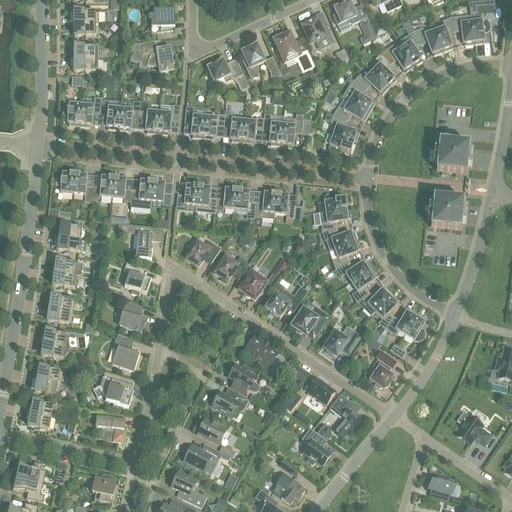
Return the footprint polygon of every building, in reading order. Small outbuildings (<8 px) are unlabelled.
[(403,7),(400,1),(399,0),(370,0),(373,7),(377,8),(383,6),(387,15),(403,7)] [(441,0),(429,0),(434,9),(444,6),(441,0)] [(483,0),(468,2),(470,16),(477,15),(476,8),(484,7),(483,0)] [(334,10),(337,15),(333,17),(337,27),(347,22),(348,24),(349,25),(352,26),(353,26),(361,22),(357,13),(351,11),(352,9),(349,3),(343,6),(341,6),(340,6),(339,7),(337,8),(336,9),(334,10)] [(151,21),(154,21),(154,28),(151,28),(152,32),(147,33),(148,36),(174,32),(174,28),(175,28),(174,16),(167,16),(167,10),(153,11),(153,16),(151,16),(150,16),(149,17),(149,18),(148,18),(148,19),(149,20),(149,21),(150,21),(151,21)] [(71,24),(71,25),(98,25),(98,14),(95,14),(95,13),(75,13),(74,13),(73,14),(72,16),(72,18),(71,20),(71,22),(71,24)] [(309,25),(308,26),(307,25),(302,28),(311,45),(316,42),(317,43),(318,43),(320,48),(322,49),(332,44),(326,30),(327,27),(322,18),(320,17),(315,19),(314,22),(312,23),(311,25),(311,24),(310,24),(310,25),(309,25)] [(465,48),(474,47),(471,23),(461,24),(460,18),(451,19),(454,35),(461,34),(463,46),(464,45),(465,48)] [(444,28),(434,32),(443,55),(452,52),(451,49),(452,48),(448,37),(454,35),(451,19),(442,23),(444,28)] [(370,24),(376,38),(387,33),(384,25),(380,27),(378,20),(370,24)] [(483,21),(482,22),(471,23),(474,47),(484,46),(483,43),(485,43),(484,35),(485,35),(486,35),(487,34),(488,34),(488,33),(489,32),(489,31),(490,30),(490,29),(490,28),(490,27),(489,26),(489,25),(488,24),(488,23),(487,23),(486,22),(485,22),(484,22),(483,21)] [(98,25),(71,25),(71,27),(71,29),(71,31),(72,33),(72,35),(73,37),(74,38),(75,38),(95,38),(95,26),(98,26),(98,25)] [(362,31),(366,38),(360,40),(363,46),(376,40),(370,27),(362,31)] [(422,30),(414,33),(421,47),(427,45),(431,56),(433,55),(434,58),(443,55),(434,32),(425,36),(422,30)] [(289,32),(283,34),(271,39),(272,40),(272,39),(277,50),(275,51),(279,58),(281,57),(284,65),(294,61),(295,64),(297,63),(302,75),(315,69),(307,52),(300,56),(291,37),(291,36),(289,32)] [(398,44),(397,44),(414,69),(422,64),(420,62),(422,61),(415,51),(421,47),(414,33),(398,44)] [(161,52),(157,52),(156,52),(154,44),(160,43),(160,42),(132,47),(132,51),(132,56),(130,62),(140,65),(139,69),(140,69),(147,71),(148,67),(151,68),(155,68),(159,68),(160,74),(173,72),(173,70),(173,69),(173,68),(174,67),(174,66),(173,65),(173,64),(173,63),(172,62),(171,59),(173,59),(173,53),(166,53),(166,52),(165,51),(164,51),(163,51),(162,51),(161,52)] [(414,69),(397,44),(381,54),(391,67),(397,63),(403,73),(405,72),(406,75),(414,69)] [(244,52),(242,53),(246,62),(243,63),(250,80),(253,80),(258,79),(258,67),(258,66),(265,63),(257,46),(256,46),(252,48),(250,49),(248,48),(243,51),(244,52)] [(75,48),(74,47),(71,54),(70,60),(100,61),(100,51),(98,51),(98,50),(95,50),(95,48),(75,48)] [(344,51),(336,55),(342,68),(350,65),(344,51)] [(379,65),(372,73),(389,90),(396,83),(394,81),(395,80),(386,71),(391,67),(381,54),(375,61),(379,65)] [(273,59),(266,62),(270,71),(271,79),(282,79),(273,59)] [(100,61),(70,60),(71,67),(73,73),(74,73),(95,73),(95,72),(98,72),(98,71),(100,71),(100,61)] [(226,84),(232,81),(237,86),(241,93),(244,92),(247,96),(253,96),(250,89),(249,89),(243,76),(237,63),(229,66),(230,67),(226,69),(223,62),(208,69),(207,69),(207,70),(208,70),(214,84),(215,84),(224,79),(226,84)] [(383,97),(389,90),(372,73),(364,80),(360,76),(354,83),(366,92),(371,87),(379,96),(380,95),(383,97)] [(72,79),(71,88),(83,89),(84,80),(72,79)] [(363,98),(366,92),(354,83),(349,91),(354,94),(349,103),(370,115),(375,107),(372,106),(373,104),(363,98)] [(93,116),(100,117),(102,100),(95,99),(94,107),(82,106),(79,129),(90,130),(90,127),(92,127),(93,116)] [(69,128),(79,129),(82,106),(69,105),(70,101),(64,100),(62,118),(68,119),(67,125),(69,125),(69,128)] [(102,100),(100,117),(107,118),(106,128),(108,129),(108,132),(118,133),(121,110),(109,108),(109,106),(102,105),(102,100)] [(121,110),(118,133),(129,134),(129,131),(131,131),(132,120),(139,121),(141,104),(134,103),(133,111),(121,110)] [(365,123),(370,115),(349,103),(343,112),(338,108),(333,116),(347,123),(351,117),(361,123),(362,122),(365,123)] [(147,136),(157,137),(160,114),(148,112),(148,105),(141,104),(139,121),(146,121),(145,132),(147,132),(147,136)] [(172,115),(160,114),(157,137),(168,138),(168,135),(170,135),(171,124),(178,124),(180,108),(173,107),(172,115)] [(192,140),(203,141),(205,118),(193,117),(194,109),(186,108),(184,125),(192,126),(191,137),(193,137),(192,140)] [(217,119),(205,118),(203,141),(213,142),(214,139),(216,139),(217,128),(224,129),(225,112),(225,117),(218,116),(217,119)] [(231,144),(242,145),(244,122),(232,121),(233,113),(225,112),(224,129),(231,130),(230,141),(232,141),(231,144)] [(256,123),(244,122),(242,145),(252,146),(253,143),(255,143),(256,132),(263,133),(264,116),(264,121),(257,120),(256,123)] [(270,148),(281,149),(284,120),(283,120),(283,126),(271,124),(272,117),(264,116),(263,133),(270,133),(269,144),(271,145),(270,148)] [(284,120),(281,149),(291,150),(292,147),(294,147),(295,136),(302,137),(303,122),(304,117),(296,116),(296,121),(284,120)] [(336,127),(333,137),(353,144),(353,143),(356,144),(359,135),(356,135),(357,133),(345,129),(347,123),(333,116),(330,125),(336,127)] [(303,122),(302,137),(309,137),(310,122),(304,122),(303,122)] [(333,137),(329,147),(329,148),(329,149),(329,150),(329,151),(330,152),(330,153),(331,154),(331,155),(332,155),(333,156),(334,156),(335,156),(336,156),(337,156),(338,156),(339,156),(340,155),(341,155),(341,154),(342,153),(342,152),(350,155),(354,145),(353,144),(333,137)] [(471,168),(472,165),(473,154),(469,154),(469,146),(439,143),(438,151),(434,151),(433,164),(437,164),(436,173),(442,173),(441,177),(448,178),(449,174),(467,176),(467,168),(471,168)] [(73,196),(75,173),(65,171),(64,175),(62,174),(62,180),(56,180),(55,188),(61,188),(61,194),(73,196)] [(86,174),(75,173),(73,196),(85,197),(84,203),(92,203),(93,188),(86,188),(87,177),(85,177),(86,174)] [(93,188),(92,203),(92,201),(99,201),(100,198),(112,200),(114,176),(104,175),(103,178),(102,178),(100,189),(93,188)] [(124,204),(131,204),(132,192),(125,192),(126,181),(124,180),(125,177),(114,176),(112,200),(124,201),(124,204)] [(131,204),(130,213),(150,215),(150,209),(153,180),(143,179),(142,182),(141,182),(139,193),(132,192),(131,204)] [(164,181),(153,180),(150,209),(151,209),(151,203),(163,204),(163,207),(170,208),(172,196),(164,195),(165,184),(163,184),(164,181)] [(196,214),(199,185),(188,184),(188,187),(186,186),(185,197),(178,197),(176,209),(184,209),(184,206),(196,208),(195,214),(196,214)] [(209,186),(199,185),(196,214),(215,216),(217,201),(210,200),(211,189),(209,189),(209,186)] [(224,201),(217,201),(215,216),(216,213),(223,213),(223,210),(235,212),(238,189),(227,187),(227,191),(225,190),(224,201)] [(254,221),(256,204),(249,204),(250,193),(248,193),(248,190),(238,189),(235,212),(247,213),(246,220),(254,221)] [(263,205),(256,204),(254,221),(254,219),(274,221),(275,215),(274,215),(277,192),(266,191),(266,194),(264,194),(263,205)] [(286,219),(294,220),(295,208),(288,208),(289,197),(287,196),(287,193),(277,192),(274,215),(275,215),(287,217),(286,219)] [(324,203),(325,214),(347,211),(346,211),(347,211),(346,200),(338,201),(337,200),(337,199),(336,198),(336,197),(335,197),(334,196),(333,196),(332,195),(331,195),(330,195),(329,195),(328,196),(327,196),(327,197),(326,198),(325,198),(325,199),(324,200),(324,201),(324,202),(324,203)] [(439,195),(439,199),(434,199),(433,207),(429,207),(427,220),(431,221),(431,229),(461,232),(462,224),(466,225),(467,210),(463,210),(464,202),(446,200),(446,196),(439,195)] [(302,209),(295,208),(294,220),(293,223),(301,224),(302,209)] [(59,211),(49,210),(48,219),(58,220),(59,211)] [(322,234),(337,231),(336,224),(348,222),(348,221),(351,221),(350,212),(347,212),(347,211),(325,214),(319,215),(322,234)] [(59,213),(58,220),(70,221),(71,214),(59,213)] [(169,223),(159,222),(158,230),(168,231),(169,223)] [(56,237),(56,239),(80,242),(82,229),(61,227),(60,226),(59,228),(58,229),(57,231),(57,233),(56,235),(56,237)] [(118,234),(128,235),(138,236),(136,260),(152,262),(153,252),(150,251),(151,241),(162,242),(163,231),(119,226),(118,234)] [(339,237),(337,231),(322,234),(325,243),(326,242),(330,252),(334,250),(334,251),(357,242),(354,233),(351,234),(350,233),(339,237)] [(80,242),(56,239),(55,241),(55,242),(55,244),(56,246),(56,248),(56,250),(57,252),(58,251),(79,254),(80,242)] [(332,263),(335,271),(349,264),(347,258),(358,254),(358,252),(360,251),(357,242),(334,251),(338,260),(332,263)] [(212,264),(221,251),(208,243),(204,248),(198,244),(191,254),(190,253),(185,259),(199,269),(204,261),(207,261),(212,264)] [(226,258),(214,274),(227,283),(234,274),(240,279),(249,265),(240,259),(235,265),(226,258)] [(283,261),(273,276),(279,280),(289,265),(283,261)] [(57,262),(56,262),(55,263),(54,265),(53,267),(52,269),(51,270),(51,272),(51,274),(78,278),(75,277),(77,265),(57,262)] [(353,270),(349,264),(335,271),(340,279),(345,276),(351,284),(371,271),(366,263),(364,265),(363,263),(353,270)] [(140,298),(141,294),(146,296),(151,282),(145,280),(148,272),(127,265),(124,273),(129,275),(124,289),(133,291),(132,295),(140,298)] [(352,296),(357,304),(369,294),(365,289),(375,282),(374,281),(377,279),(371,271),(351,284),(357,293),(352,296)] [(239,292),(244,295),(244,296),(245,298),(247,300),(250,300),(250,299),(255,302),(267,284),(262,281),(263,280),(263,279),(262,277),(262,276),(260,275),(257,275),(256,277),(252,273),(239,292)] [(77,289),(78,278),(51,274),(50,276),(50,278),(50,280),(51,282),(51,284),(51,286),(52,287),(53,287),(74,290),(74,289),(77,289)] [(275,295),(265,310),(270,313),(269,313),(275,317),(280,320),(292,302),(299,306),(307,294),(300,289),(294,298),(284,292),(280,298),(275,295)] [(357,304),(371,318),(392,296),(385,289),(383,292),(382,290),(373,299),(369,294),(357,304)] [(399,303),(392,296),(371,318),(375,314),(382,321),(378,325),(385,332),(394,319),(389,315),(398,306),(397,305),(399,303)] [(46,308),(45,310),(73,314),(75,303),(72,302),(72,301),(52,298),(51,297),(49,299),(48,301),(48,302),(47,304),(46,306),(46,308)] [(141,335),(145,323),(140,321),(142,309),(126,304),(122,316),(119,328),(141,335)] [(304,309),(292,328),(306,337),(310,331),(317,336),(329,318),(319,311),(317,311),(315,312),(313,315),(304,309)] [(46,321),(47,323),(48,323),(68,326),(68,325),(71,325),(73,314),(45,310),(45,312),(45,314),(45,315),(45,317),(46,319),(46,321)] [(400,323),(394,319),(385,332),(396,338),(399,333),(405,337),(417,316),(409,311),(408,313),(406,313),(400,323)] [(425,321),(417,316),(405,337),(414,342),(415,343),(416,343),(417,343),(418,343),(419,343),(420,343),(421,343),(422,342),(423,341),(424,340),(424,339),(425,338),(425,337),(425,336),(424,335),(424,334),(424,333),(423,332),(422,331),(421,330),(425,324),(424,323),(425,321)] [(327,342),(328,343),(324,350),(336,358),(341,351),(349,356),(361,339),(347,329),(341,338),(335,333),(334,334),(333,333),(327,342)] [(42,338),(40,344),(64,348),(69,349),(69,347),(68,337),(66,337),(66,336),(46,333),(45,332),(42,338)] [(129,348),(131,341),(118,337),(113,350),(117,352),(112,366),(134,374),(139,357),(137,356),(139,351),(129,348)] [(255,339),(245,353),(253,359),(252,361),(258,365),(259,364),(274,374),(284,359),(269,349),(271,347),(264,343),(263,344),(255,339)] [(64,348),(40,344),(39,351),(41,358),(42,357),(62,361),(63,358),(65,359),(69,350),(69,349),(64,348)] [(394,347),(390,353),(402,361),(406,355),(394,347)] [(375,375),(370,382),(376,386),(374,387),(379,391),(382,390),(383,391),(384,389),(387,389),(390,384),(389,383),(392,378),(388,375),(391,370),(392,370),(396,364),(381,353),(376,360),(378,361),(372,370),(373,374),(375,375)] [(511,355),(504,353),(502,360),(498,359),(495,372),(499,373),(498,380),(511,383),(511,355)] [(256,385),(254,384),(256,379),(248,374),(249,373),(242,368),(241,370),(236,367),(229,379),(235,383),(231,389),(244,397),(248,391),(249,392),(251,393),(253,393),(255,393),(257,391),(258,389),(257,387),(256,385)] [(40,369),(39,368),(38,370),(37,371),(36,373),(35,375),(34,377),(34,379),(33,380),(61,385),(63,374),(60,374),(60,373),(40,369)] [(299,369),(292,379),(302,386),(309,376),(299,369)] [(128,410),(131,401),(129,400),(134,382),(105,373),(100,387),(107,400),(106,403),(128,410)] [(59,397),(61,385),(33,380),(33,382),(33,384),(33,386),(33,388),(33,390),(34,392),(34,394),(35,393),(56,397),(56,396),(59,397)] [(318,380),(317,381),(316,380),(307,394),(308,395),(307,396),(312,399),(313,398),(319,402),(319,403),(323,407),(324,406),(326,407),(335,393),(323,385),(323,384),(318,380)] [(214,403),(215,404),(213,408),(231,418),(235,410),(240,413),(243,412),(249,402),(237,395),(233,402),(220,395),(219,396),(218,396),(216,397),(213,401),(214,403)] [(302,399),(297,395),(285,410),(290,414),(302,399)] [(342,441),(352,429),(355,432),(363,422),(349,410),(353,405),(340,396),(329,410),(344,422),(334,434),(342,441)] [(27,413),(27,415),(51,420),(54,408),(34,404),(33,403),(31,404),(30,406),(29,408),(29,409),(28,411),(27,413)] [(123,446),(125,436),(122,435),(124,416),(106,414),(105,419),(97,418),(95,429),(105,430),(104,442),(123,446)] [(49,432),(51,420),(27,415),(27,417),(26,419),(26,421),(27,422),(27,424),(27,426),(28,428),(29,428),(49,432)] [(470,419),(469,418),(456,438),(470,447),(474,441),(485,448),(492,438),(481,431),(483,427),(477,423),(478,421),(471,417),(470,419)] [(198,436),(219,446),(226,432),(205,421),(198,436)] [(324,425),(316,434),(324,440),(332,431),(324,425)] [(250,429),(243,426),(241,431),(247,434),(250,429)] [(310,430),(302,442),(309,447),(303,455),(309,460),(307,463),(313,467),(315,464),(322,469),(331,456),(320,449),(325,441),(310,430)] [(222,455),(219,454),(208,448),(205,454),(192,448),(184,463),(204,473),(210,462),(216,466),(222,455)] [(222,448),(219,454),(222,455),(232,460),(235,454),(222,448)] [(284,462),(279,468),(296,480),(300,473),(284,462)] [(17,475),(16,478),(43,485),(46,473),(41,471),(42,466),(34,464),(33,470),(30,469),(29,469),(19,465),(18,464),(17,466),(16,468),(15,470),(14,472),(14,474),(17,475)] [(58,475),(55,487),(62,489),(65,477),(58,475)] [(197,484),(178,475),(172,489),(185,495),(182,501),(202,510),(207,499),(193,493),(197,484)] [(65,477),(62,494),(70,496),(73,479),(65,477)] [(41,496),(43,485),(16,478),(16,482),(12,481),(12,484),(12,486),(12,488),(12,490),(12,492),(13,492),(24,492),(24,493),(28,494),(26,500),(43,504),(44,497),(41,496)] [(107,480),(96,479),(92,495),(96,496),(94,503),(110,506),(111,499),(112,499),(115,484),(107,482),(107,480)] [(286,493),(281,500),(290,507),(295,500),(299,502),(306,492),(298,487),(299,486),(293,482),(290,480),(286,484),(290,487),(286,493)] [(426,491),(450,498),(454,485),(439,481),(429,480),(426,491)] [(279,505),(260,492),(255,500),(265,507),(262,511),(278,511),(275,510),(279,505)] [(240,502),(233,498),(230,503),(237,507),(240,502)] [(453,498),(451,505),(468,509),(470,503),(453,498)] [(220,501),(217,508),(225,511),(228,504),(220,501)] [(163,508),(161,511),(195,511),(173,502),(169,510),(163,508)]
